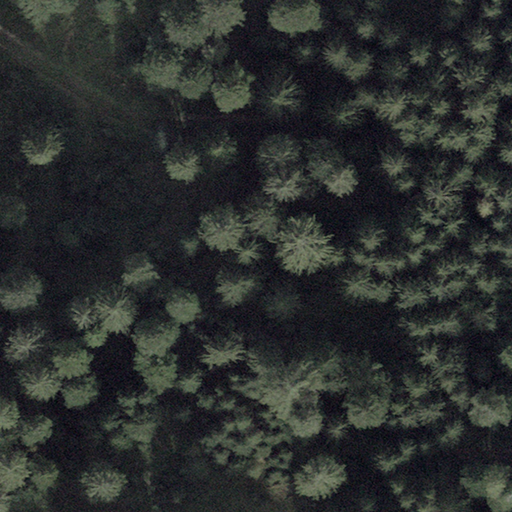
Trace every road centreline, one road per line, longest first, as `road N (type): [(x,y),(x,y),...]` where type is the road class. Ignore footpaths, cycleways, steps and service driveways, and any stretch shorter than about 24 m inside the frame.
road 1 (track): [(0,33),(130,120),(445,153),(511,180)]
road 2 (track): [(511,456),(318,511)]
